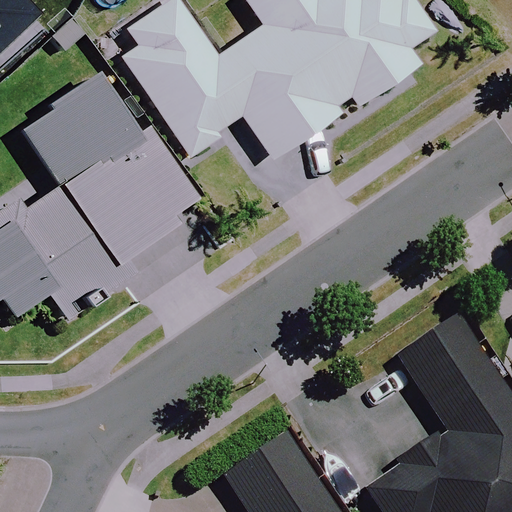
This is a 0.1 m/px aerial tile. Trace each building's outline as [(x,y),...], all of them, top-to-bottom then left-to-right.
[(0,0),(0,48),(35,15),(20,0),(0,0)] [(115,62),(185,162),(211,144),(208,139),(235,120),(269,168),(337,120),(331,110),(343,101),(350,111),(411,68),(400,52),(423,36),(398,0),(238,0),(238,1),(257,28),(211,61),(168,0),(117,36),(128,52),(115,62)] [(121,279),(112,266),(167,229),(161,219),(188,201),(140,131),(127,140),(89,85),(13,136),(41,177),(0,204),(0,320),(1,323),(36,299),(54,325),(121,279)] [(511,511),(511,415),(449,326),(394,365),(443,436),(360,495),(371,511),(511,511)] [(323,511),(278,446),(222,485),(240,511),(323,511)]
